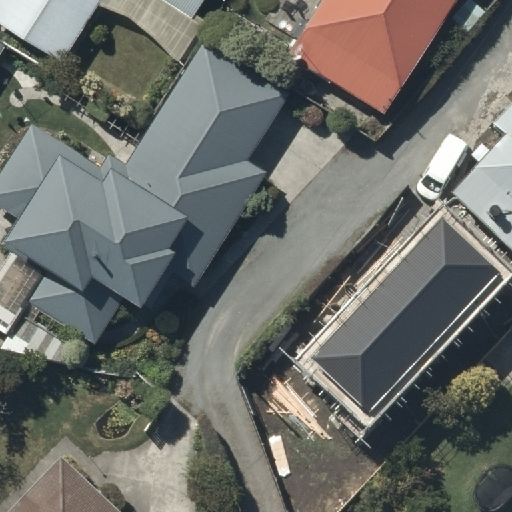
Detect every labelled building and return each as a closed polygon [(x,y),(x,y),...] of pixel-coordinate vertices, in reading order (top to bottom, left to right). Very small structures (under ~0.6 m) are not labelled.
[(96,0),(0,0),(0,22),(60,59),(96,0)] [(200,0),(102,0),(102,1),(105,2),(107,3),(110,4),(113,5),(115,5),(118,6),(120,7),(123,9),(125,10),(128,11),(130,12),(132,14),(135,15),(137,16),(139,18),(142,20),(144,21),(146,23),(148,25),(151,26),(153,28),(155,30),(157,32),(159,34),(161,36),(163,38),(164,40),(166,42),(168,44),(170,46),(171,48),(173,50),(174,53),(176,55),(177,57),(208,11),(197,5),(200,0)] [(314,0),(284,51),(382,110),(449,0),(314,0)] [(125,295),(149,309),(174,267),(195,279),(261,167),(243,156),(286,85),(204,36),(129,163),(110,152),(104,162),(31,119),(0,171),(0,198),(19,210),(10,225),(1,241),(9,245),(0,259),(0,313),(18,324),(33,299),(99,338),(125,295)] [(467,289),(511,330),(511,328),(511,104),(490,128),(505,141),(452,199),(465,212),(451,226),(492,263),(467,289)] [(111,511),(63,467),(21,511),(111,511)]
